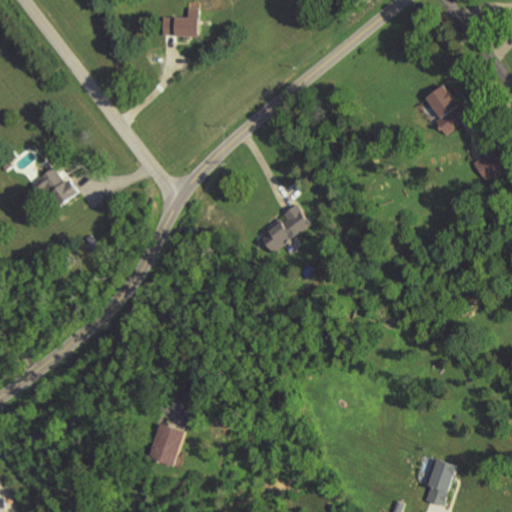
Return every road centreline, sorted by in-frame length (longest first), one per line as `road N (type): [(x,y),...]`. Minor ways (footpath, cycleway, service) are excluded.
road 1 (residential): [(405,0),(224,148),(187,188),(135,280),(102,317),(0,399)]
road 2 (residential): [(180,200),(25,0)]
